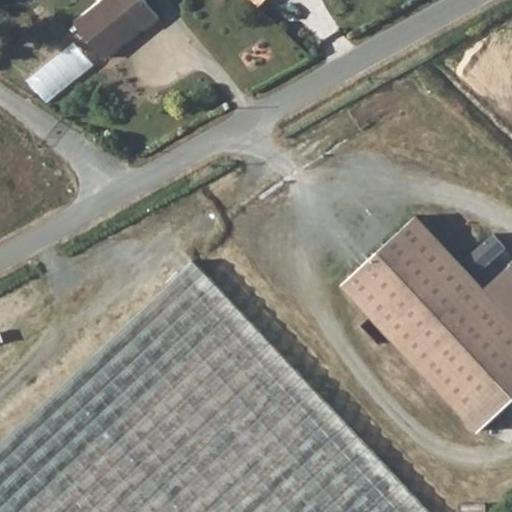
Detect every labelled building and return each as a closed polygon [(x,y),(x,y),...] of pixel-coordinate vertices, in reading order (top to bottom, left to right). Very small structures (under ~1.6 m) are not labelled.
[(143,0),(113,0),(77,30),(102,61),(138,32),(142,35),(160,21),(143,0)] [(243,0),(256,11),(266,0),(243,0)] [(78,41),(32,79),(51,103),(98,64),(78,41)] [(511,399),(511,315),(486,288),(419,214),(345,282),(481,428),(511,399)] [(425,511),(192,257),(0,439),(0,511),(425,511)] [(511,264),(486,288),(511,315),(511,264)]
